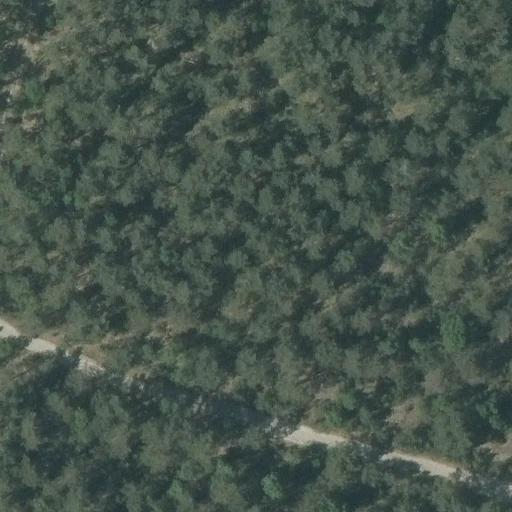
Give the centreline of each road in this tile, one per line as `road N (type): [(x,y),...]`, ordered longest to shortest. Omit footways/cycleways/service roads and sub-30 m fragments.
road 1 (track): [(0,335),(323,450),(511,495)]
road 2 (track): [(36,0),(0,131)]
